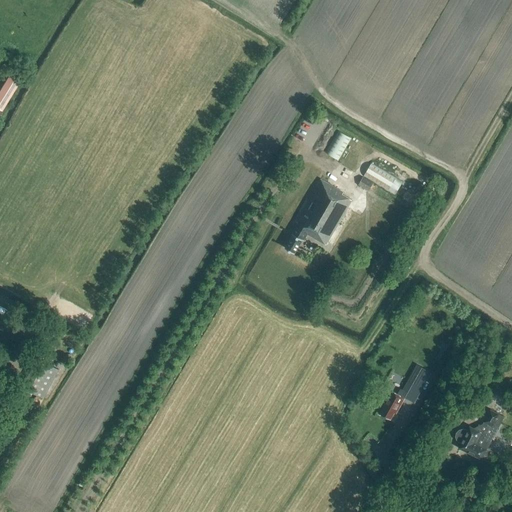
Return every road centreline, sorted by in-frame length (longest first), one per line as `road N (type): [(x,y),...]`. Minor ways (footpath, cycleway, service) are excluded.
road 1 (track): [(511,327),(423,262),(464,179),(322,93),(304,61),(269,30),(289,0)]
road 2 (track): [(77,511),(270,193)]
